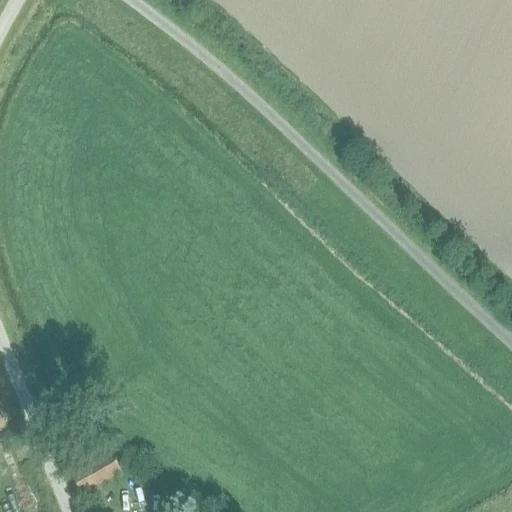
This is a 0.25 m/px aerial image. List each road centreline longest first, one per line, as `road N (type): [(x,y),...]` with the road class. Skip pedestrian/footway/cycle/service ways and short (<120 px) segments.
road 1 (unclassified): [(72,511),(0,324),(0,41),(21,0)]
road 2 (unclassified): [(511,342),(239,84),(131,0)]
